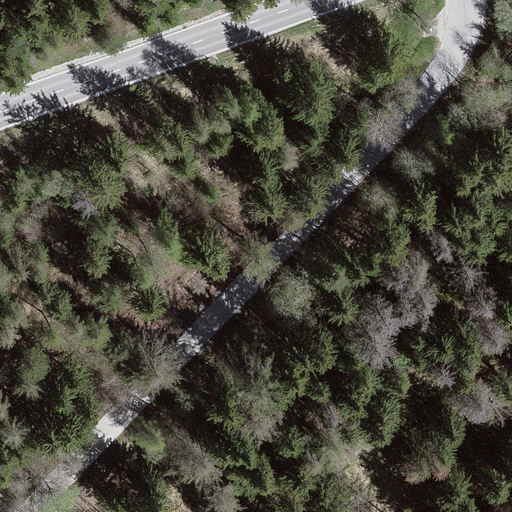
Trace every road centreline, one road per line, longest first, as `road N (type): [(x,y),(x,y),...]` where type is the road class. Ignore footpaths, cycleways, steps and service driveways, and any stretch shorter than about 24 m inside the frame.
road 1 (unclassified): [(32,511),(470,35),(464,0)]
road 2 (secondary): [(308,0),(0,110)]
